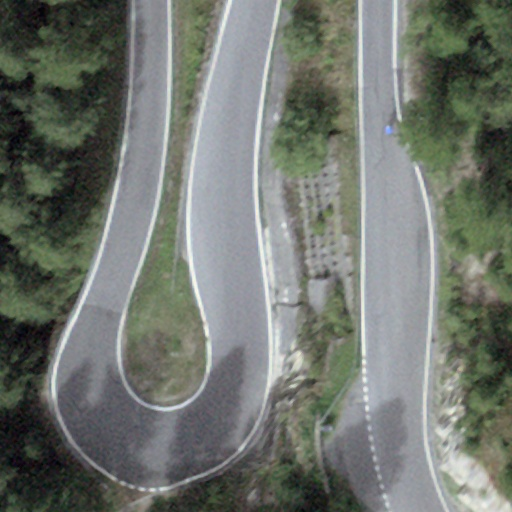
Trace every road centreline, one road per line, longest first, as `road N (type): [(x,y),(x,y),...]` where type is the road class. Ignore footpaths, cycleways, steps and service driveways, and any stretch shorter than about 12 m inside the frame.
road 1 (secondary): [(256,0),(228,125),(224,204),(237,373),(224,414),(180,448),(149,450),(119,437),(100,410),(93,337),(133,228),(151,101),(151,0)]
road 2 (secondary): [(421,511),(405,470),(400,416),(381,0)]
